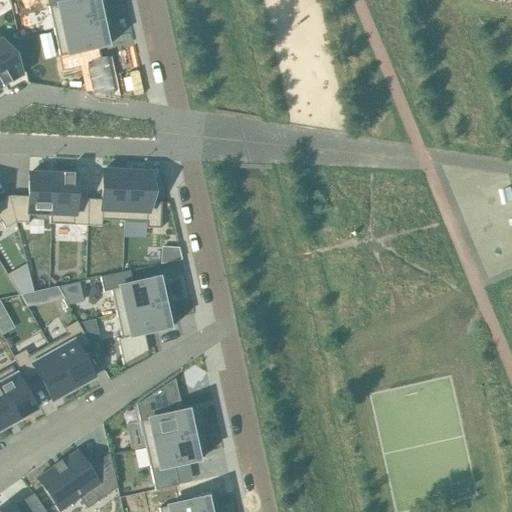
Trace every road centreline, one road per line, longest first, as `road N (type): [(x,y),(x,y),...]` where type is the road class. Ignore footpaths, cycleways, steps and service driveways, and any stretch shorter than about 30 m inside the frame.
road 1 (residential): [(0,466),(227,328)]
road 2 (residential): [(185,135),(148,111),(30,92),(0,109)]
road 3 (residential): [(227,328),(185,135)]
road 4 (residential): [(185,135),(152,148),(0,143)]
road 5 (residential): [(267,511),(227,328)]
road 6 (residential): [(185,135),(155,0)]
